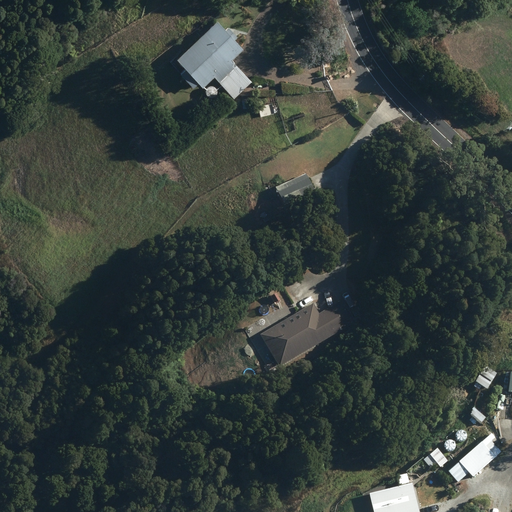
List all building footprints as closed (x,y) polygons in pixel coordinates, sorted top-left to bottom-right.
[(219,19),(171,64),(193,87),(199,82),(203,87),(215,76),(235,97),(252,81),(232,60),(245,47),(219,19)] [(273,103),(255,107),(259,120),(276,116),(273,103)] [(313,303),(261,333),(279,366),(355,323),(342,300),(319,314),(313,303)] [(478,374),(493,381),(497,372),(483,365),(478,374)] [(493,381),(478,374),(474,383),(488,390),(493,381)] [(475,408),(469,415),(480,425),(486,419),(475,408)] [(487,437),(449,471),(458,482),(469,473),(472,477),(501,452),(487,437)] [(448,461),(437,447),(429,454),(440,468),(448,461)] [(419,511),(412,482),(369,494),(373,511),(419,511)]
